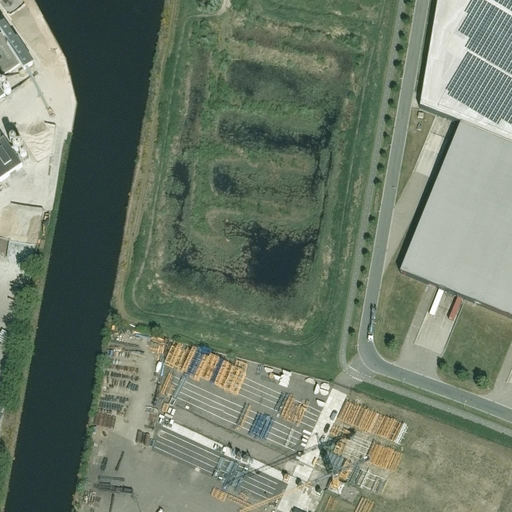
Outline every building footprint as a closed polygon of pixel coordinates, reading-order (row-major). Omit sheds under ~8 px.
[(460,125),(400,274),(511,319),(511,0),(437,0),(422,93),(419,109),(460,125)] [(0,35),(0,102),(7,98),(0,87),(0,68),(5,76),(21,65),(25,71),(34,65),(17,41),(16,41),(4,25),(0,27),(0,30),(2,34),(0,35)] [(7,85),(3,87),(8,96),(12,93),(7,85)] [(0,183),(23,167),(4,140),(0,143),(0,183)] [(3,194),(8,200),(14,194),(9,188),(3,194)] [(36,189),(35,198),(48,199),(49,191),(36,189)]
